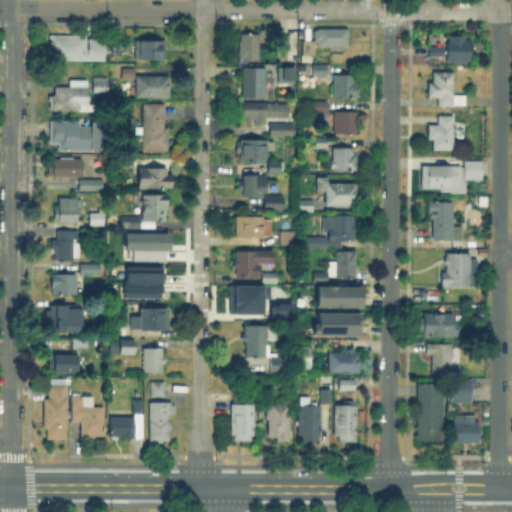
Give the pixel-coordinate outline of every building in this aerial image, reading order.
[(346,50),(346,54),(333,54),(333,50),(315,50),(315,31),(350,31),(349,50),(346,50)] [(86,36),(86,41),(104,41),(104,61),(72,61),(72,60),(51,60),(51,36),(86,36)] [(259,60),(240,60),(240,36),(259,36),(259,60)] [(289,51),(279,51),(279,38),(289,38),(289,51)] [(466,38),(466,44),(473,44),(473,63),(447,63),(447,44),(449,44),(449,38),(466,38)] [(312,62),(305,62),(305,42),(314,42),(314,55),(312,55),(312,62)] [(165,61),(136,61),(136,43),(165,43),(165,61)] [(441,46),(427,45),(426,54),(441,55),(441,46)] [(324,63),(309,64),(309,72),(324,72),(324,63)] [(280,83),(280,67),(296,67),(296,84),(280,83)] [(327,75),(314,75),(314,67),(327,67),(327,75)] [(265,97),(242,97),(243,69),(266,69),(265,97)] [(135,79),(122,79),(122,71),(135,71),(135,79)] [(453,96),(464,96),(464,107),(438,107),(438,98),(429,98),(429,82),(434,82),(434,73),(453,73),(453,96)] [(356,97),(334,97),(334,76),(356,76),(356,97)] [(169,98),(137,98),(137,78),(169,78),(169,98)] [(109,93),(94,93),(94,80),(109,80),(109,93)] [(87,88),(87,95),(90,95),(90,105),(92,105),(92,112),(50,112),(50,111),(50,96),(56,96),(56,88),(71,88),(71,82),(87,82),(87,88)] [(312,112),(312,101),(326,102),(326,112),(312,112)] [(165,106),(165,132),(169,132),(169,152),(143,152),(143,105),(165,106)] [(265,119),(265,126),(256,126),(255,126),(255,119),(244,119),(244,105),(289,105),(288,119),(265,119)] [(358,134),(335,134),(335,114),(358,114),(358,134)] [(454,118),(454,150),(452,150),(452,151),(431,151),(431,141),(430,141),(430,126),(439,126),(439,117),(454,118)] [(97,132),(97,142),(103,142),(103,152),(58,151),(58,144),(51,144),(51,131),(51,122),(104,123),(104,131),(97,132)] [(283,138),(271,138),(271,126),(294,126),(294,137),(283,137),(283,138)] [(311,148),(311,138),(326,138),(326,148),(311,148)] [(264,152),(264,162),(240,161),(240,152),(237,152),(237,143),(273,143),(273,152),(264,152)] [(356,171),(334,171),(334,149),(356,149),(356,171)] [(54,177),(49,177),(49,165),(54,165),(54,160),(83,160),(83,177),(54,177)] [(450,188),(450,194),(441,194),(441,188),(422,188),(422,168),(464,168),(464,162),(481,162),(481,181),(464,181),(464,188),(450,188)] [(282,173),(269,173),(269,163),(282,163),(282,173)] [(168,171),(168,178),(171,178),(171,189),(141,189),(141,171),(168,171)] [(266,197),(246,197),(246,191),(241,191),(241,180),(246,180),(246,176),(267,176),(267,193),(266,193),(266,197)] [(329,181),(329,186),(357,186),(356,207),(327,207),(327,193),(318,193),(318,180),(329,181)] [(93,191),(81,191),(81,181),(93,181),(93,191)] [(165,219),(144,219),(145,197),(166,197),(165,219)] [(266,197),(282,197),(282,211),(278,211),(278,216),(266,216),(266,197)] [(60,221),(56,221),(56,202),(60,202),(60,199),(79,199),(79,221),(60,221)] [(312,212),(298,212),(298,201),(312,201),(312,212)] [(454,220),(454,227),(461,227),(461,241),(433,241),(433,220),(430,220),(430,203),(454,203),(454,220)] [(248,210),(248,219),(271,219),(271,237),(262,237),(262,240),(236,240),(236,237),(236,236),(236,210),(248,210)] [(104,226),(91,226),(91,213),(104,213),(104,226)] [(354,226),(354,242),(342,242),(342,249),(306,249),(306,238),(328,238),(328,230),(323,230),(323,218),(335,218),(335,215),(354,215),(354,226)] [(140,228),(123,228),(123,218),(140,218),(140,228)] [(167,249),(163,249),(163,259),(130,259),(130,249),(121,249),(121,231),(167,232),(167,249)] [(78,232),(78,244),(79,244),(79,259),(73,259),(73,263),(57,263),(57,260),(54,260),(54,251),(53,251),(53,241),(57,241),(57,234),(59,234),(59,232),(78,232)] [(295,244),(282,244),(282,233),(295,233),(295,244)] [(260,278),(237,278),(237,252),(272,252),(272,265),(260,265),(260,278)] [(353,277),(353,280),(339,280),(339,276),(328,276),(328,283),(315,283),(315,273),(327,273),(327,263),(337,263),(337,254),(356,254),(356,277),(353,277)] [(470,254),(470,260),(476,260),(476,287),(444,287),(440,287),(440,272),(444,272),(444,254),(470,254)] [(160,265),(160,297),(121,297),(121,265),(160,265)] [(101,275),(81,275),(81,266),(101,266),(101,275)] [(261,283),(261,272),(276,272),(276,283),(261,283)] [(80,276),(80,280),(83,280),(83,294),(52,294),(52,276),(80,276)] [(264,283),(264,315),(249,315),(250,301),(238,301),(238,283),(264,283)] [(364,288),(364,306),(318,306),(318,288),(364,288)] [(291,303),(268,302),(268,315),(291,316),(291,303)] [(87,306),(87,334),(49,334),(49,321),(46,321),(46,312),(49,312),(49,306),(87,306)] [(169,309),(169,332),(142,332),(142,330),(132,330),(132,317),(142,318),(142,308),(169,309)] [(364,314),(364,327),(361,327),(361,337),(315,337),(315,324),(318,324),(319,314),(364,314)] [(453,316),(453,325),(457,325),(457,340),(432,340),(432,335),(420,335),(420,332),(418,332),(418,318),(420,318),(420,316),(453,316)] [(129,336),(112,336),(112,325),(129,325),(129,336)] [(268,341),(268,359),(246,359),(247,341),(245,341),(245,326),(276,326),(276,341),(268,341)] [(87,349),(74,349),(74,340),(87,340),(87,349)] [(135,354),(121,354),(121,341),(135,341),(135,354)] [(328,352),(313,352),(313,341),(328,341),(328,352)] [(108,353),(108,342),(120,342),(119,353),(108,353)] [(459,356),(459,374),(432,374),(432,356),(426,356),(426,346),(459,346),(459,356)] [(163,372),(144,372),(144,350),(163,350),(163,372)] [(328,352),(360,353),(360,374),(316,374),(316,361),(317,361),(317,357),(328,357),(328,352)] [(75,374),(49,374),(49,355),(75,356),(75,374)] [(287,374),(272,373),(272,357),(291,357),(291,364),(287,364),(287,374)] [(471,404),(452,404),(453,381),(471,381),(471,404)] [(151,400),(151,382),(166,382),(166,400),(151,400)] [(356,390),(341,390),(341,382),(356,382),(356,390)] [(443,442),(417,442),(417,385),(443,385),(443,442)] [(66,439),(44,439),(44,400),(49,400),(49,386),(68,387),(68,411),(66,411),(66,439)] [(331,404),(322,404),(322,391),(331,391),(331,404)] [(87,397),(87,401),(98,401),(98,409),(102,409),(102,439),(81,439),(81,423),(71,423),(71,397),(87,397)] [(253,440),(233,440),(233,398),(253,398),(253,440)] [(133,439),(111,439),(111,419),(133,419),(133,401),(143,401),(143,439),(133,439)] [(355,402),(355,441),(344,441),(340,441),(340,436),(335,436),(335,406),(344,406),(344,402),(355,402)] [(320,403),(320,441),(309,441),(309,436),(299,435),(299,418),(298,418),(298,408),(309,408),(309,403),(320,403)] [(169,441),(150,441),(150,405),(174,405),(174,416),(170,416),(169,441)] [(288,436),(288,442),(277,442),(277,436),(270,436),(270,405),(288,405),(288,436)] [(479,445),(454,445),(454,423),(479,423),(479,445)]
